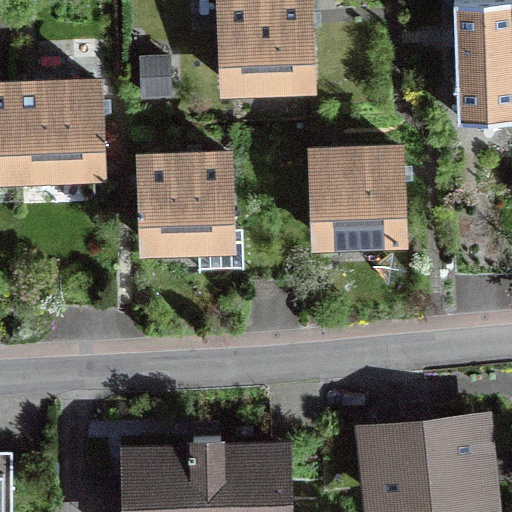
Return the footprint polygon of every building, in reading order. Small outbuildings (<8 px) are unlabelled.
[(317,0),(224,0),(228,99),(321,96),(317,0)] [(511,0),(449,0),(454,115),(511,112),(511,0)] [(99,80),(13,82),(16,179),(102,176),(99,80)] [(0,179),(16,179),(13,82),(0,82),(0,179)] [(408,145),(317,150),(322,252),(414,247),(408,145)] [(239,154),(148,158),(152,257),(243,254),(239,154)] [(497,416),(366,431),(375,511),(485,511),(508,509),(497,416)] [(299,511),(299,440),(129,442),(129,511),(299,511)]
